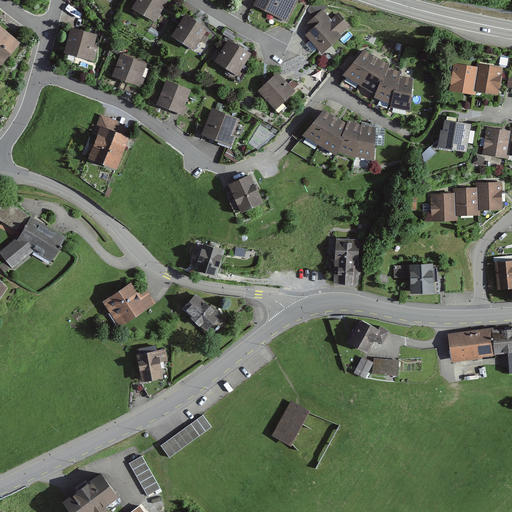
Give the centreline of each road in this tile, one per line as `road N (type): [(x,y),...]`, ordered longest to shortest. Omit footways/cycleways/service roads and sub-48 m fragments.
road 1 (residential): [(38,74),(101,95),(232,174),(267,160),(329,88)]
road 2 (secondary): [(0,489),(163,407),(293,314)]
road 3 (residential): [(0,174),(82,198),(169,276),(263,295),(293,314)]
road 4 (secondary): [(293,314),(338,302),(420,317),(482,317)]
road 5 (trunk): [(383,0),(511,30)]
